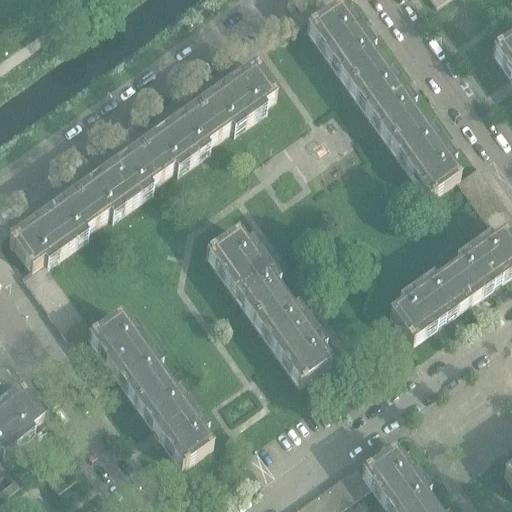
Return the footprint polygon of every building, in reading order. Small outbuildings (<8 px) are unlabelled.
[(426,0),(436,13),(453,0),(426,0)] [(379,71),(370,58),(374,56),(351,23),(347,26),(338,13),(313,30),(308,33),(309,34),(305,36),(306,37),(307,36),(347,93),(379,71)] [(511,43),(499,53),(498,53),(494,56),(491,58),(492,59),(509,83),(511,86),(511,43)] [(419,127),(410,115),(414,112),(391,80),(387,83),(379,71),(347,93),(387,150),(419,127)] [(234,141),(266,118),(263,113),(276,104),(259,80),(259,79),(256,75),(255,75),(253,72),(252,73),(253,73),(196,113),(219,145),(231,136),(234,141)] [(177,181),(209,158),(206,154),(219,145),(196,113),(139,154),(162,185),(174,177),(177,181)] [(460,185),(451,172),(455,169),(432,136),(428,139),(419,127),(387,150),(428,207),(456,188),(460,185)] [(112,227),(152,198),(150,194),(162,185),(139,154),(74,200),(97,231),(109,223),(112,227)] [(465,201),(486,186),(477,173),(460,185),(456,188),(465,201)] [(472,211),(493,196),(486,186),(465,201),(472,211)] [(479,221),(500,206),(493,196),(472,211),(479,221)] [(47,273),(88,244),(85,240),(97,231),(74,200),(10,246),(9,245),(8,246),(30,277),(31,278),(44,269),(47,273)] [(486,231),(507,216),(500,206),(479,221),(486,231)] [(504,238),(511,232),(511,222),(507,216),(486,231),(496,244),(504,238)] [(511,250),(504,238),(496,244),(491,248),(488,244),(456,266),(458,271),(446,279),(469,311),(511,280),(511,250)] [(284,304),(275,292),(279,289),(251,248),(246,251),(237,239),(213,256),(212,256),(208,259),(205,262),(206,262),(209,265),(252,327),(284,304)] [(30,295),(51,280),(47,273),(44,269),(31,278),(30,277),(22,283),(30,295)] [(469,311),(446,279),(434,288),(431,284),(399,307),(402,311),(389,320),(406,345),(409,350),(409,349),(412,353),(412,352),(412,351),(469,311)] [(37,304),(58,289),(51,280),(30,295),(37,304)] [(43,314),(65,299),(58,289),(37,304),(43,314)] [(51,324),(73,310),(65,299),(43,314),(51,324)] [(330,370),(321,357),(325,354),(297,313),(293,316),(284,304),(252,327),(298,391),(297,392),(298,393),(301,390),(301,391),(306,388),(306,387),(330,370)] [(58,334),(79,319),(73,310),(51,324),(58,334)] [(65,344),(86,329),(79,319),(58,334),(65,344)] [(166,388),(158,375),(162,373),(133,332),(129,335),(120,322),(95,339),(87,344),(88,345),(87,345),(88,346),(88,345),(134,410),(166,388)] [(87,344),(95,339),(94,340),(86,329),(65,344),(73,355),(87,344)] [(213,453),(204,440),(208,437),(179,397),(175,400),(166,388),(134,410),(180,475),(180,476),(184,474),(188,471),(213,453)] [(0,467),(45,432),(46,432),(43,428),(19,396),(17,397),(18,398),(0,411),(0,467)] [(55,464),(64,456),(59,450),(50,457),(55,464)] [(431,511),(425,503),(429,500),(406,468),(402,470),(393,458),(368,475),(363,478),(364,478),(361,480),(371,494),(383,511),(431,511)] [(76,485),(66,470),(47,484),(57,498),(76,485)] [(371,494),(361,480),(356,473),(346,480),(361,501),(371,494)] [(511,473),(503,480),(511,492),(511,473)] [(361,501),(346,480),(337,486),(352,508),(361,501)] [(10,499),(20,492),(15,485),(5,493),(10,499)] [(345,511),(352,508),(337,486),(327,493),(340,511),(345,511)] [(0,505),(1,506),(10,499),(5,493),(0,496),(0,505)] [(340,511),(327,493),(317,500),(325,511),(340,511)] [(325,511),(317,500),(307,508),(309,511),(325,511)]
